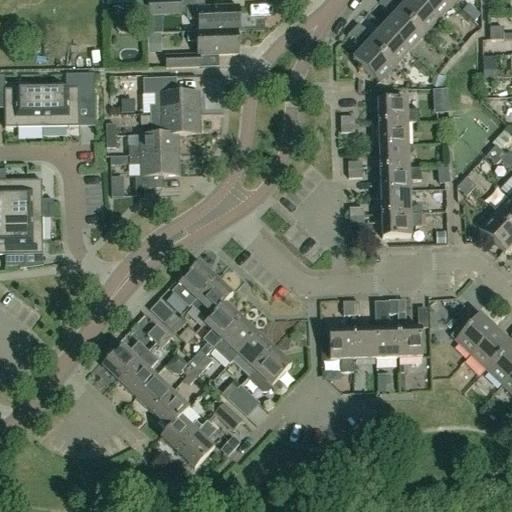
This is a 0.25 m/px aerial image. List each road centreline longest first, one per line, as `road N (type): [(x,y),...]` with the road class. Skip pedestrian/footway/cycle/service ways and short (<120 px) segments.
road 1 (residential): [(227,217),(303,287),(385,284),(426,262),(473,262),(511,297)]
road 2 (residential): [(227,217),(274,174),(294,79),(329,11)]
road 3 (residential): [(329,11),(258,72),(241,157),(212,202)]
road 4 (residential): [(0,154),(68,153),(75,247),(119,286)]
road 5 (residential): [(4,430),(44,391),(119,286)]
road 6 (residential): [(119,286),(227,217)]
road 7 (residential): [(212,202),(136,257),(119,286)]
